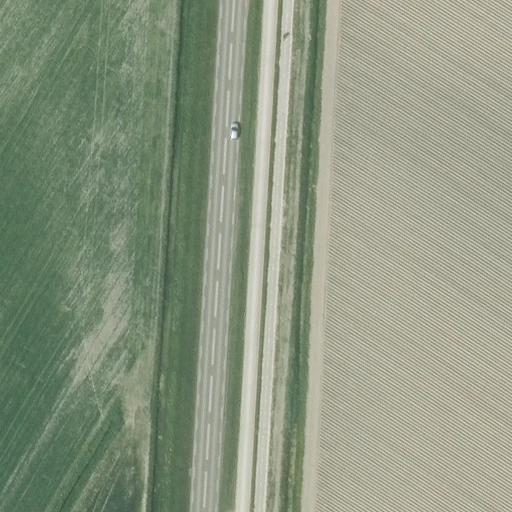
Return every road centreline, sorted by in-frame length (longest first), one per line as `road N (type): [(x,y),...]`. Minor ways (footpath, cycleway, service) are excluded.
road 1 (unclassified): [(238,511),(269,0)]
road 2 (primary): [(203,511),(233,0)]
